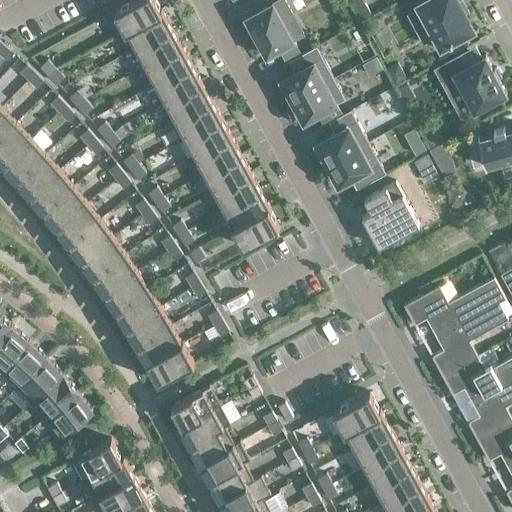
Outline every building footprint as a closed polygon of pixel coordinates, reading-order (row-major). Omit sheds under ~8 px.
[(155,0),(131,0),(114,10),(124,29),(162,9),(161,7),(160,8),(155,0)] [(259,40),(265,51),(266,54),(268,52),(279,46),(284,57),(298,49),(283,21),(294,15),(285,0),(274,0),(248,15),(248,14),(245,16),(247,18),(253,28),(253,29),(254,31),(254,30),(258,38),(258,39),(259,41),(259,40)] [(419,1),(418,2),(419,4),(434,33),(431,34),(433,38),(437,46),(438,46),(439,50),(443,48),(451,43),(455,41),(453,38),(471,28),(473,27),(472,26),(464,12),(465,12),(458,0),(457,0),(422,0),(420,2),(419,1)] [(364,1),(354,7),(360,18),(371,12),(364,1)] [(172,27),(162,9),(124,29),(125,31),(126,30),(135,46),(172,27)] [(181,44),(172,27),(135,46),(145,64),(181,44)] [(10,49),(1,41),(0,42),(0,53),(4,56),(10,49)] [(191,62),(181,44),(145,64),(155,82),(191,62)] [(291,99),(333,76),(316,45),(294,57),(299,67),(280,78),(291,99)] [(434,67),(440,78),(448,93),(461,86),(473,107),(474,110),(476,108),(504,93),(506,92),(505,90),(498,78),(500,77),(494,67),(493,68),(486,56),(486,55),(485,53),(483,54),(483,55),(466,64),(459,53),(434,67)] [(374,55),(362,62),(368,73),(380,66),(374,55)] [(40,65),(49,73),(56,67),(47,58),(40,65)] [(19,69),(28,78),(35,71),(26,62),(19,69)] [(155,82),(165,100),(201,80),(191,62),(155,82)] [(398,62),(387,68),(394,82),(406,76),(398,62)] [(64,75),(56,67),(49,73),(57,82),(64,75)] [(43,79),(35,71),(28,78),(36,86),(43,79)] [(345,97),(333,76),(291,99),(303,120),(345,97)] [(211,99),(201,80),(165,100),(175,119),(211,99)] [(408,83),(398,88),(406,101),(415,96),(408,83)] [(69,95),(77,104),(85,97),(77,88),(69,95)] [(57,94),(50,101),(58,110),(66,103),(57,94)] [(93,106),(85,97),(77,104),(85,113),(93,106)] [(221,117),(211,99),(175,119),(184,136),(221,117)] [(74,112),(66,103),(58,110),(67,118),(74,112)] [(0,135),(17,120),(1,105),(0,106),(0,135)] [(368,140),(351,108),(328,120),(334,131),(315,142),(326,163),(368,140)] [(231,134),(221,117),(184,136),(194,154),(231,134)] [(0,135),(0,164),(31,135),(17,120),(0,135)] [(97,126),(105,135),(112,129),(105,120),(97,126)] [(479,135),(478,135),(485,166),(487,165),(509,159),(511,167),(511,166),(511,126),(505,129),(504,126),(493,129),(494,131),(479,135)] [(80,134),(87,143),(95,136),(87,127),(80,134)] [(120,138),(112,129),(105,135),(112,145),(120,138)] [(240,152),(231,134),(194,154),(204,172),(240,152)] [(46,151),(31,135),(0,164),(14,179),(46,151)] [(103,145),(95,136),(87,143),(95,152),(103,145)] [(368,140),(326,163),(338,184),(357,173),(363,184),(386,172),(368,140)] [(422,143),(412,148),(415,155),(425,149),(422,143)] [(446,143),(429,152),(434,163),(449,155),(446,143)] [(60,167),(46,151),(14,179),(27,195),(60,167)] [(123,158),(131,168),(139,162),(131,152),(123,158)] [(250,170),(240,152),(204,172),(214,190),(250,170)] [(426,154),(415,160),(427,182),(438,176),(426,154)] [(108,168),(116,177),(123,171),(116,162),(108,168)] [(146,171),(139,162),(131,168),(138,177),(146,171)] [(74,183),(60,167),(27,195),(41,210),(74,183)] [(260,188),(250,170),(214,190),(224,208),(260,188)] [(116,177),(123,187),(131,181),(123,171),(116,177)] [(371,210),(362,215),(378,245),(419,223),(395,180),(364,197),(371,210)] [(87,200),(74,183),(41,210),(54,227),(87,200)] [(148,191),(155,200),(163,194),(156,185),(148,191)] [(231,225),(232,227),(270,206),(260,188),(224,208),(232,224),(231,225)] [(155,200),(162,210),(170,204),(163,194),(155,200)] [(135,203),(142,212),(150,207),(143,197),(135,203)] [(54,227),(66,243),(100,217),(87,200),(54,227)] [(271,208),(270,206),(232,227),(243,246),(279,226),(270,208),(271,208)] [(157,216),(150,207),(142,212),(149,222),(157,216)] [(113,234),(100,217),(66,243),(79,259),(113,234)] [(172,224),(179,234),(187,228),(180,218),(172,224)] [(194,238),(187,228),(179,234),(186,243),(194,238)] [(273,229),(246,244),(256,261),(283,247),(273,229)] [(161,239),(167,249),(176,243),(169,233),(161,239)] [(125,251),(113,234),(79,259),(91,276),(125,251)] [(504,241),(488,250),(494,261),(510,252),(504,241)] [(167,249),(174,258),(182,253),(176,243),(167,249)] [(219,276),(236,263),(234,259),(242,253),(234,243),(209,263),(219,276)] [(205,255),(198,245),(190,250),(197,260),(205,255)] [(138,269),(125,251),(91,276),(102,292),(138,269)] [(511,265),(500,272),(511,292),(511,291),(511,265)] [(149,286),(138,269),(102,292),(113,309),(149,286)] [(193,270),(185,275),(191,285),(200,280),(193,270)] [(435,334),(505,296),(494,275),(448,300),(438,283),(403,302),(414,322),(426,316),(435,334)] [(206,290),(200,280),(191,285),(198,296),(206,290)] [(161,304),(149,286),(113,309),(124,327),(161,304)] [(469,338),(508,317),(499,300),(505,296),(435,334),(443,347),(432,354),(442,373),(477,354),(469,338)] [(171,323),(161,304),(124,327),(135,344),(171,323)] [(216,308),(208,313),(214,323),(222,318),(216,308)] [(0,337),(11,323),(0,314),(0,337)] [(228,329),(222,318),(214,323),(220,334),(228,329)] [(29,338),(11,323),(0,337),(0,369),(0,370),(29,338)] [(181,339),(171,323),(135,344),(145,362),(183,340),(182,339),(181,339)] [(46,354),(29,338),(0,370),(16,385),(46,354)] [(194,360),(183,340),(145,362),(146,363),(148,362),(157,380),(194,360)] [(31,400),(63,371),(46,354),(16,385),(31,400)] [(511,354),(492,365),(490,363),(484,366),(477,354),(442,373),(453,392),(464,386),(471,400),(511,377),(511,354)] [(45,416),(78,389),(63,371),(31,400),(45,416)] [(243,379),(248,388),(257,383),(252,374),(243,379)] [(511,417),(505,404),(511,400),(511,377),(471,400),(479,413),(468,420),(478,439),(511,420),(511,417)] [(171,404),(182,424),(220,403),(209,383),(171,404)] [(262,392),(257,383),(248,388),(253,397),(262,392)] [(92,408),(78,389),(45,416),(58,434),(92,408)] [(369,390),(333,410),(343,430),(381,409),(380,407),(379,408),(369,390)] [(278,403),(286,419),(293,415),(293,414),(285,400),(279,403),(278,403)] [(180,426),(189,443),(230,421),(220,403),(182,424),(182,425),(180,426)] [(391,427),(381,409),(343,430),(344,431),(345,431),(354,447),(391,427)] [(263,415),(268,424),(277,419),(272,410),(263,415)] [(282,428),(277,419),(268,424),(273,433),(282,428)] [(511,420),(478,439),(489,458),(500,452),(508,466),(511,463),(511,420)] [(230,421),(189,443),(199,461),(234,442),(225,425),(230,422),(230,421)] [(400,445),(391,427),(354,447),(364,465),(400,445)] [(24,433),(14,441),(19,447),(29,439),(24,433)] [(298,441),(304,451),(312,446),(307,436),(298,441)] [(111,437),(79,455),(72,458),(83,478),(124,456),(123,455),(121,456),(111,437)] [(234,442),(199,461),(209,479),(244,460),(249,457),(240,439),(234,442)] [(410,463),(400,445),(364,465),(374,483),(410,463)] [(291,446),(282,450),(287,459),(296,455),(291,446)] [(318,457),(312,446),(304,451),(309,462),(318,457)] [(301,463),(296,455),(287,459),(292,468),(301,463)] [(133,474),(124,456),(83,478),(93,496),(133,474)] [(209,479),(219,497),(247,482),(247,483),(254,479),(244,460),(209,479)] [(420,481),(410,463),(374,483),(383,501),(420,481)] [(326,472),(317,477),(323,487),(332,482),(326,472)] [(105,511),(143,492),(133,474),(93,496),(101,511),(105,511)] [(47,486),(52,495),(61,490),(56,481),(47,486)] [(311,481),(302,486),(307,495),(316,490),(311,481)] [(404,511),(430,499),(420,481),(383,501),(389,511),(404,511)] [(219,497),(226,511),(233,511),(256,499),(247,483),(247,482),(219,497)] [(338,493),(332,482),(323,487),(329,498),(338,493)] [(66,499),(61,490),(52,495),(57,504),(66,499)] [(321,499),(316,490),(307,495),(312,504),(321,499)] [(148,511),(153,510),(143,492),(105,511),(148,511)] [(233,511),(272,511),(263,495),(256,499),(233,511)] [(437,511),(430,499),(404,511),(437,511)]
